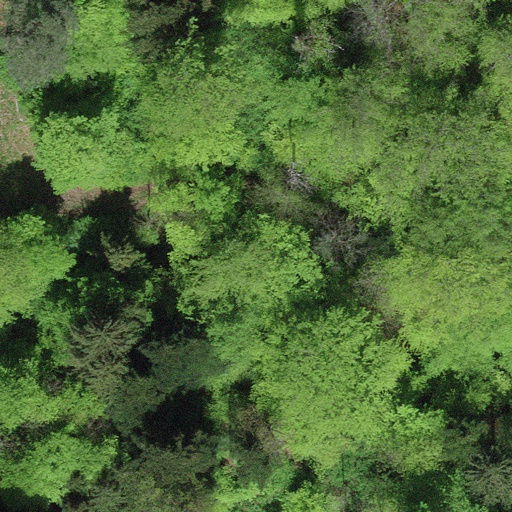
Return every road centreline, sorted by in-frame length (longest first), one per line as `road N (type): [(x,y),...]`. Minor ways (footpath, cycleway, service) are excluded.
road 1 (track): [(511,100),(287,167),(0,211)]
road 2 (track): [(511,223),(286,511)]
